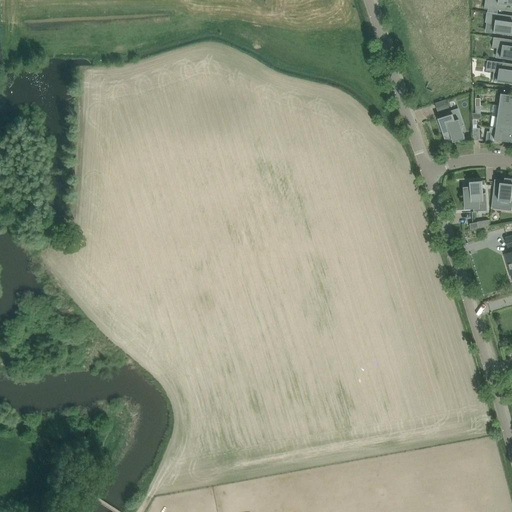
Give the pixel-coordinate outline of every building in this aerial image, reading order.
[(413,0),(415,5),(418,4),(420,8),(420,7),(430,3),(430,1),(432,0),(413,0)] [(511,0),(485,0),(485,8),(511,11),(511,0)] [(496,24),(494,32),(511,34),(511,15),(487,12),(486,22),(496,24)] [(511,39),(494,37),(493,47),(502,49),(501,57),(511,59),(511,39)] [(511,63),(488,60),(486,70),(499,72),(498,81),(511,83),(511,63)] [(511,94),(501,93),(500,105),(511,106),(511,94)] [(438,111),(449,107),(446,100),(436,103),(438,111)] [(511,106),(500,105),(498,116),(511,118),(511,106)] [(454,142),(465,138),(459,119),(455,120),(453,113),(439,118),(446,139),(452,137),(454,142)] [(511,118),(498,116),(497,128),(511,129),(511,118)] [(491,127),(490,131),(494,132),(492,141),(501,143),(501,140),(511,141),(511,129),(497,128),(491,127)] [(495,183),(492,207),(511,209),(511,199),(511,178),(505,177),(505,180),(505,182),(504,182),(495,181),(495,183)] [(483,180),(470,181),(471,186),(464,187),(465,209),(480,208),(480,201),(484,200),(483,180)] [(478,222),(470,223),(471,229),(479,228),(481,227),(480,221),(478,221),(478,222)]
